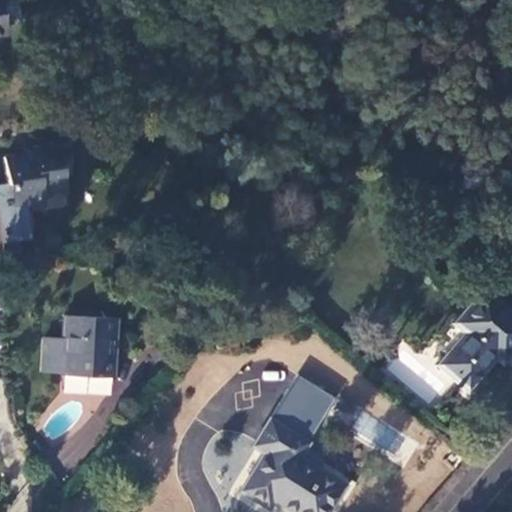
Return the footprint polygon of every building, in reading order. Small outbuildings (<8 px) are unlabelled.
[(0,0),(0,34),(6,34),(5,23),(20,21),(16,0),(0,0)] [(0,185),(0,244),(30,239),(26,208),(44,206),(43,196),(66,192),(61,162),(59,163),(56,143),(33,147),(35,156),(28,157),(22,154),(2,157),(6,184),(0,185)] [(468,388),(496,357),(504,347),(511,353),(511,351),(511,315),(483,291),(456,323),(466,333),(439,364),(468,388)] [(43,340),(42,371),(61,372),(61,375),(114,378),(117,318),(64,316),(63,340),(43,340)] [(141,368),(154,380),(176,355),(163,343),(141,368)] [(504,347),(496,357),(503,363),(511,353),(504,347)] [(406,434),(399,430),(408,414),(392,404),(382,422),(360,409),(348,431),(393,456),(406,434)] [(266,455),(243,493),(268,509),(272,502),(288,511),(327,511),(343,487),(298,459),(307,445),(269,421),(253,447),(266,455)]
